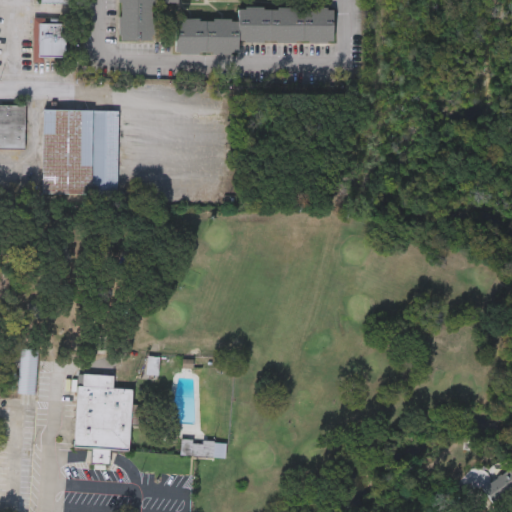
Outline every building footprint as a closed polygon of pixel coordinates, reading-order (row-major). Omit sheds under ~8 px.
[(118,40),(118,0),(153,0),(153,40),(118,40)] [(333,43),(238,42),(238,54),(174,53),(175,19),(237,19),(237,7),(333,8),(333,43)] [(33,61),(33,18),(69,18),(69,61),(33,61)] [(0,103),(25,104),(24,147),(0,147),(0,103)] [(117,193),(42,193),(42,109),(117,110),(117,193)] [(20,346),(16,392),(34,394),(38,348),(20,346)] [(158,356),(156,374),(144,373),(146,354),(158,356)] [(73,445),(77,373),(112,374),(111,387),(130,387),(127,447),(73,445)] [(178,454),(179,437),(224,439),(223,457),(178,454)] [(511,489),(495,503),(483,488),(511,465),(511,489)]
